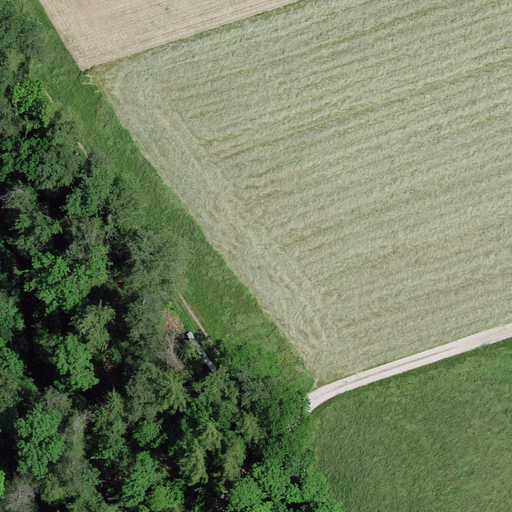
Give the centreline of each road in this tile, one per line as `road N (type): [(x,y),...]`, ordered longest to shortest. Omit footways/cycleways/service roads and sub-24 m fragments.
road 1 (track): [(0,45),(324,511)]
road 2 (track): [(273,436),(325,392),(511,330)]
